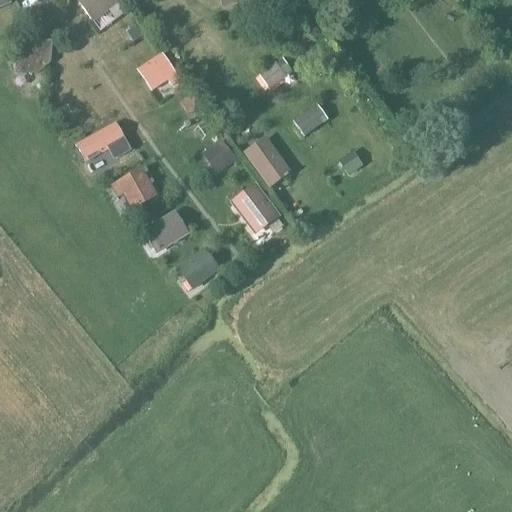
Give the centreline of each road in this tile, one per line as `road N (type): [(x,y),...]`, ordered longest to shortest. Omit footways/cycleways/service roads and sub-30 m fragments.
road 1 (track): [(0,498),(122,373),(0,205)]
road 2 (track): [(120,511),(381,293)]
road 3 (track): [(0,263),(100,399)]
